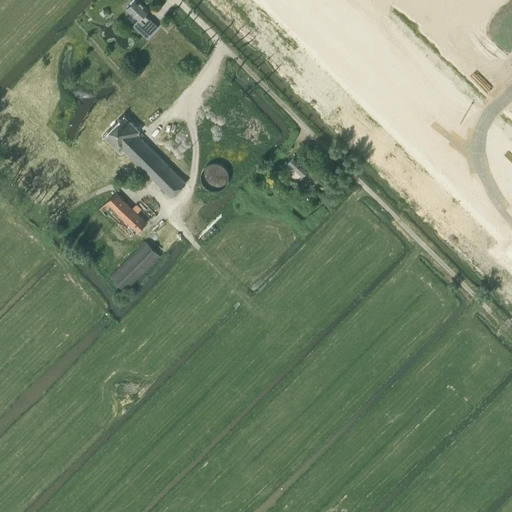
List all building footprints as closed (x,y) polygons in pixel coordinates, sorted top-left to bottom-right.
[(139,20),(138,21),(142,26),(150,34),(158,26),(150,18),(147,20),(143,16),(149,10),(137,0),(132,0),(130,2),(131,4),(127,8),(139,20)] [(103,135),(119,152),(122,149),(171,198),(186,183),(137,134),(140,131),(124,115),(103,135)] [(287,163),(289,165),(284,170),(296,181),(300,175),(302,177),(309,169),(295,155),(287,163)] [(122,168),(128,174),(133,170),(126,163),(122,168)] [(116,192),(106,203),(112,209),(137,233),(147,223),(133,208),(116,192)] [(110,276),(125,291),(161,256),(145,241),(110,276)] [(114,388),(114,391),(114,394),(116,397),(117,398),(120,399),(122,399),(125,399),(127,398),(129,396),(130,393),(131,391),(130,389),(128,385),(126,383),(123,383),(121,383),(118,384),(116,386),(114,388)]
